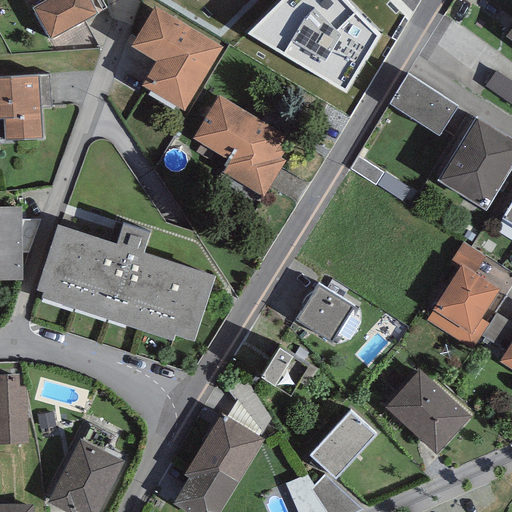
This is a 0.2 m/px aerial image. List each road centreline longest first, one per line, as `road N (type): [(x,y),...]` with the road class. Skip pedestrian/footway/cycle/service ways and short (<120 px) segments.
road 1 (residential): [(435,0),(199,382),(158,411)]
road 2 (residential): [(158,411),(87,363),(0,351)]
road 3 (residential): [(377,511),(511,453)]
